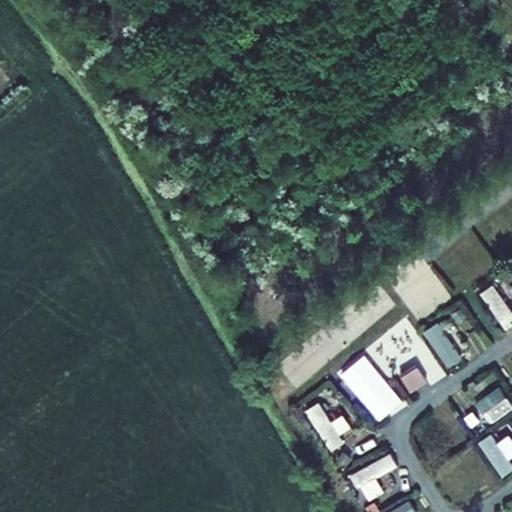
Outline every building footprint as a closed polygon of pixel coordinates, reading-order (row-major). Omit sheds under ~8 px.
[(495,212),(511,230),(511,205),(508,201),(495,212)] [(501,264),(511,255),(511,250),(488,219),(474,230),(501,264)] [(502,326),(511,319),(511,311),(494,284),(480,293),(502,326)] [(424,330),(447,366),(461,357),(439,321),(424,330)] [(411,394),(424,386),(402,348),(388,356),(411,394)] [(474,403),(482,414),(507,396),(499,385),(474,403)] [(331,450),(344,441),(319,401),(305,410),(331,450)] [(337,407),(328,413),(343,439),(353,433),(337,407)] [(478,441),(502,476),(511,469),(511,461),(492,432),(478,441)] [(391,452),(350,475),(357,488),(398,465),(391,452)] [(416,511),(409,499),(386,511),(416,511)]
